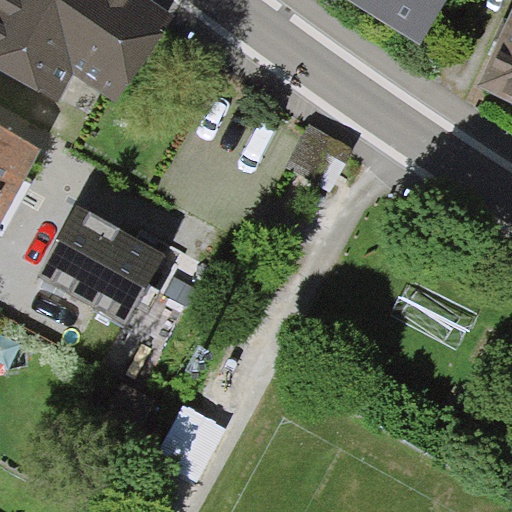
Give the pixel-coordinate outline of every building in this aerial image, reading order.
[(117,103),(169,21),(136,0),(5,0),(0,9),(0,76),(54,110),(75,77),(117,103)] [(345,0),(420,44),(446,0),(345,0)] [(511,34),(485,94),(511,106),(511,34)] [(0,227),(32,160),(0,144),(0,227)] [(171,258),(78,209),(37,285),(130,334),(171,258)]
